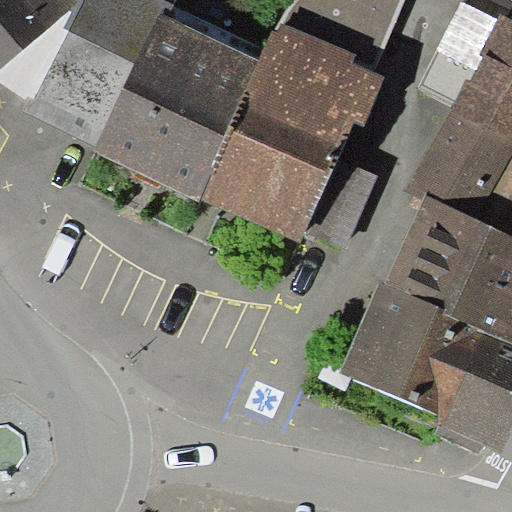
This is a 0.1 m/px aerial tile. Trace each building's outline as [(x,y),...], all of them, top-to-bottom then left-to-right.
[(0,0),(0,67),(71,10),(77,0),(0,0)] [(158,11),(168,16),(175,0),(77,0),(71,10),(0,67),(0,82),(25,100),(19,111),(96,147),(158,11)] [(294,0),(287,9),(280,22),(356,54),(352,62),(376,73),(405,0),(294,0)] [(94,151),(197,198),(261,58),(168,16),(158,11),(96,147),(94,151)] [(464,76),(407,193),(421,200),(424,192),(511,234),(511,19),(500,14),(469,79),(464,76)] [(197,198),(300,241),(305,233),(337,156),(354,122),(364,126),(385,76),(376,73),(352,62),(356,54),(280,22),(276,31),(271,29),(261,58),(197,198)] [(337,156),(305,233),(345,249),(377,173),(337,156)] [(511,234),(424,192),(421,200),(384,284),(379,281),(340,371),(440,415),(436,423),(441,425),(435,437),(480,457),(485,444),(502,452),(511,429),(511,234)]
